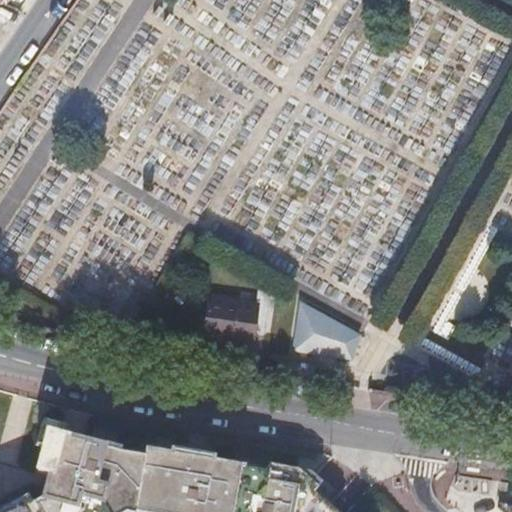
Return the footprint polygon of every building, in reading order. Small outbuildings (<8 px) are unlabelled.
[(257,311),(206,306),(201,348),(256,353),(257,339),(271,340),(276,295),(259,294),(257,311)] [(296,310),(286,347),(347,363),(357,326),(296,310)] [(287,379),(323,384),(324,371),(289,366),(287,379)] [(376,393),(429,401),(430,390),(381,383),(376,393)] [(45,433),(62,437),(64,430),(40,424),(34,448),(41,450),(45,433)] [(327,511),(318,504),(310,497),(315,491),(295,473),(266,468),(265,475),(249,472),(226,468),(209,465),(210,461),(206,460),(174,454),(169,453),(168,458),(157,456),(143,454),(142,458),(141,463),(127,460),(117,457),(103,453),(104,448),(62,437),(45,433),(41,450),(35,475),(46,478),(39,502),(29,508),(26,503),(12,511),(11,511),(132,511),(133,510),(145,511),(327,511)] [(119,452),(104,448),(103,453),(117,457),(119,452)] [(175,449),(174,454),(206,460),(207,455),(175,449)] [(128,454),(127,460),(141,463),(142,458),(128,454)] [(226,468),(249,472),(250,468),(227,464),(226,468)] [(295,473),(315,491),(320,486),(308,475),(295,473)] [(318,504),(327,511),(334,511),(322,500),(318,504)] [(511,511),(511,504),(498,502),(497,508),(501,511),(511,511)]
